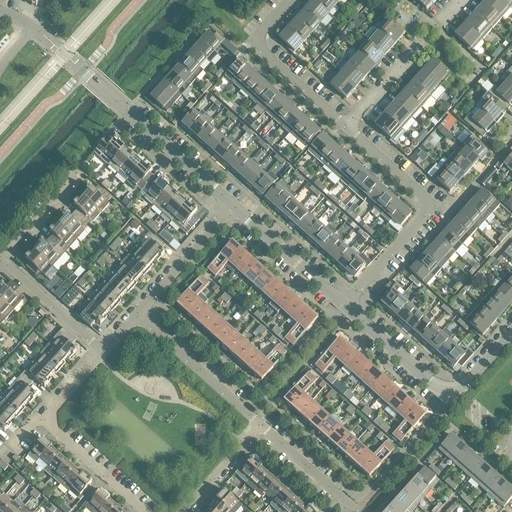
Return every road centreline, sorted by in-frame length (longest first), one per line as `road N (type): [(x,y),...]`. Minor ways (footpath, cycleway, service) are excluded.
road 1 (unclassified): [(232,205),(32,27)]
road 2 (residential): [(345,306),(428,211),(429,200),(346,126)]
road 3 (residential): [(345,306),(424,378),(450,389),(511,331)]
road 4 (residential): [(141,511),(51,428),(50,411),(101,350)]
road 5 (residential): [(346,126),(253,40),(289,0)]
road 6 (residential): [(136,314),(260,426)]
road 7 (residential): [(232,205),(345,306)]
road 8 (residential): [(136,314),(232,205)]
road 9 (residential): [(101,350),(1,259)]
road 10 (residential): [(260,426),(350,511)]
